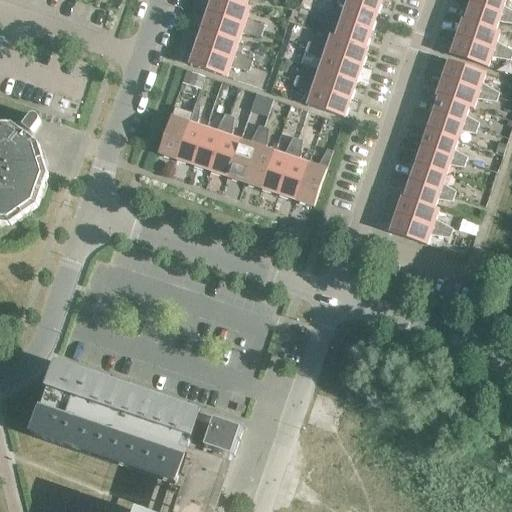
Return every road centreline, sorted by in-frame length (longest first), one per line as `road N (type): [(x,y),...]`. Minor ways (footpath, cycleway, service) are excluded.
road 1 (residential): [(335,297),(433,0)]
road 2 (residential): [(335,297),(89,214)]
road 3 (residential): [(263,511),(335,297)]
road 4 (residential): [(0,379),(34,369),(89,214)]
road 5 (residential): [(511,359),(335,297)]
road 6 (residential): [(89,214),(143,53)]
road 7 (residential): [(143,53),(0,7)]
